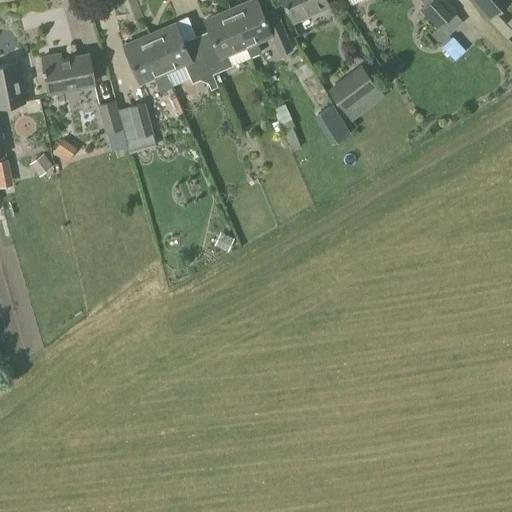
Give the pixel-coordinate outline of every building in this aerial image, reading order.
[(250,0),(229,9),(250,57),(260,53),(256,42),(269,36),(278,56),(292,49),(274,8),(261,13),(255,0),(250,0)] [(281,0),(291,22),(328,6),(325,0),(281,0)] [(439,43),(463,22),(455,12),(456,11),(446,0),(420,0),(425,4),(419,10),(436,29),(431,34),(439,43)] [(470,0),(488,20),(510,0),(470,0)] [(249,57),(250,57),(229,9),(203,20),(208,31),(193,37),(210,75),(232,66),(227,54),(244,47),(249,57)] [(210,75),(193,37),(182,42),(174,23),(149,34),(165,71),(183,63),(191,83),(210,75)] [(165,71),(149,34),(122,45),(138,83),(152,77),(159,92),(171,87),(165,71)] [(94,84),(88,53),(60,59),(59,54),(40,57),(47,93),(94,84)] [(313,58),(299,66),(307,79),(320,71),(313,58)] [(0,106),(24,102),(16,61),(0,64),(0,106)] [(344,114),(378,88),(360,65),(326,90),(344,114)] [(129,154),(117,109),(114,100),(96,105),(104,134),(106,133),(112,157),(127,152),(128,154),(129,154)] [(117,109),(129,154),(158,145),(154,131),(153,132),(144,102),(117,109)] [(352,132),(334,103),(314,115),(332,144),(352,132)] [(290,151),(299,147),(291,127),(294,126),(291,118),(279,124),(290,151)] [(0,185),(9,184),(4,155),(5,155),(0,128),(0,185)] [(43,152),(29,163),(39,177),(53,166),(43,152)] [(226,251),(232,240),(219,234),(214,246),(226,251)]
